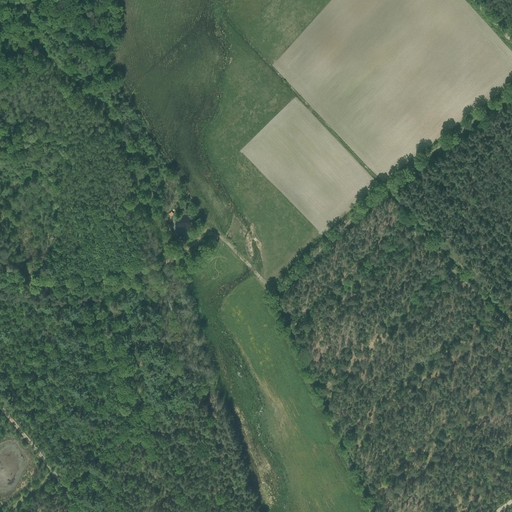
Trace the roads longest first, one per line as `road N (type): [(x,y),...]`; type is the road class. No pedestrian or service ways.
road 1 (track): [(376,511),(274,298),(203,222),(143,259),(90,275),(49,278),(0,265)]
road 2 (track): [(511,324),(386,186),(511,90)]
road 3 (track): [(61,485),(216,386)]
road 4 (track): [(386,186),(269,290)]
road 5 (unclassified): [(75,511),(0,399)]
